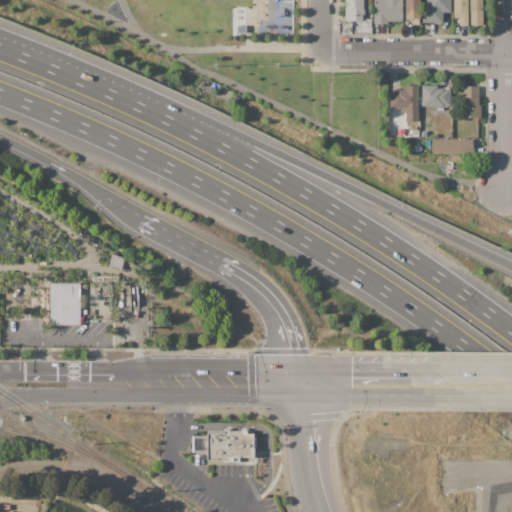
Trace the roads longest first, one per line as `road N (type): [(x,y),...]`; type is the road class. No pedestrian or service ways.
road 1 (motorway): [(0,93),(250,210),(511,382)]
road 2 (motorway): [(511,330),(331,208),(109,93)]
road 3 (motorway): [(511,266),(109,93)]
road 4 (motorway): [(112,200),(254,284),(277,306),(296,382)]
road 5 (residential): [(320,49),(511,55)]
road 6 (residential): [(501,0),(501,185)]
road 7 (primary): [(115,385),(296,382)]
road 8 (tertiary): [(296,382),(320,511)]
road 9 (motorway): [(0,138),(112,200)]
